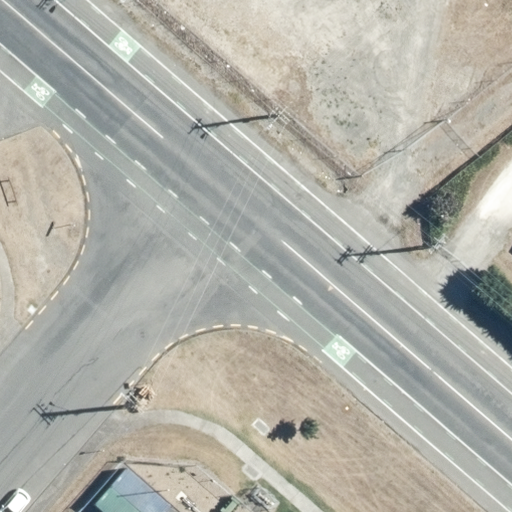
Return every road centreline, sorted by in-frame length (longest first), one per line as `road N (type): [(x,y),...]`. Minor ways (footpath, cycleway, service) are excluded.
road 1 (secondary): [(511,441),(214,184)]
road 2 (residential): [(0,443),(214,184)]
road 3 (secondary): [(214,184),(0,0)]
